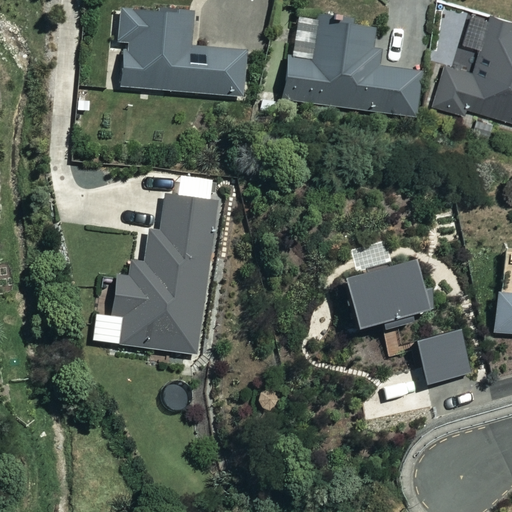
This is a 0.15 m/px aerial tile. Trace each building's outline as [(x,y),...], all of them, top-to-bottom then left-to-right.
[(189,14),(118,9),(115,44),(122,44),(119,88),(239,97),(243,51),(187,47),(189,14)] [(511,23),(490,18),(474,73),(445,64),(433,105),(462,114),(464,108),(511,121),(511,23)] [(372,31),(316,24),(311,61),(286,58),(281,100),(413,118),(419,74),(367,67),(372,31)] [(214,203),(161,196),(156,233),(145,231),(141,264),(117,261),(110,317),(95,315),(91,341),(194,355),(214,203)] [(393,265),(387,241),(351,250),(358,275),(339,280),(352,330),(422,312),(408,261),(393,265)] [(511,296),(494,295),(491,334),(511,335),(511,296)] [(469,373),(458,332),(412,345),(423,386),(469,373)]
